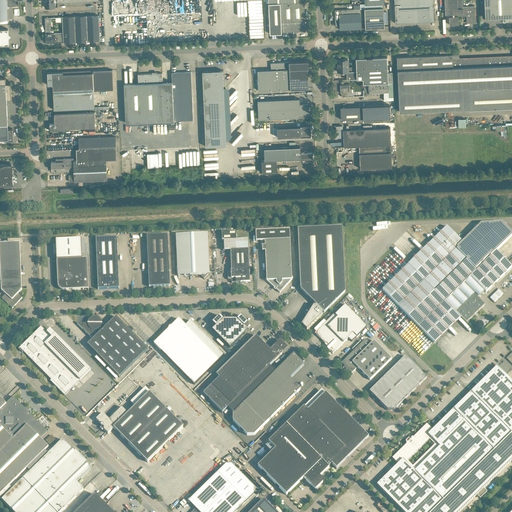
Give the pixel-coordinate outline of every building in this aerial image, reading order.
[(304,0),(268,0),(270,34),(281,33),(281,32),(293,31),(293,33),(294,33),(294,31),(306,31),(304,0)] [(394,0),(395,23),(397,23),(397,22),(416,21),(416,23),(419,23),(419,21),(429,21),(435,21),(434,0),(394,0)] [(464,13),(463,5),(462,0),(444,0),(445,14),(449,14),(449,24),(459,24),(458,14),(464,13)] [(511,0),(484,0),(485,18),(505,17),(505,22),(511,21),(511,0)] [(360,8),(361,28),(361,27),(365,27),(365,28),(384,27),(384,7),(382,7),(382,3),(360,4),(360,8)] [(474,5),(463,5),(464,13),(466,13),(466,16),(467,23),(475,22),(474,5)] [(340,29),(361,28),(360,8),(335,10),(335,26),(340,25),(340,29)] [(62,17),(63,32),(63,41),(64,41),(64,42),(100,40),(99,15),(62,17)] [(63,32),(59,32),(50,33),(50,24),(51,24),(51,17),(45,18),(46,33),(46,34),(46,42),(55,42),(63,41),(63,32)] [(0,44),(9,45),(8,29),(0,29),(0,44)] [(459,54),(397,57),(399,111),(444,109),(446,109),(450,109),(453,109),(469,108),(469,109),(511,107),(511,55),(459,58),(459,54)] [(387,57),(372,57),(366,57),(366,58),(356,58),(356,71),(349,71),(346,71),(346,72),(347,79),(357,79),(363,78),(363,83),(364,83),(364,84),(388,82),(387,57)] [(349,71),(349,67),(348,67),(348,59),(337,60),(337,65),(338,65),(338,72),(341,72),(342,72),(346,72),(346,71),(349,71)] [(308,88),(307,68),(308,68),(308,61),(270,62),(271,69),(257,70),(258,90),(308,88)] [(94,108),(94,90),(113,89),(112,69),(92,70),(92,73),(63,74),(63,72),(47,72),(48,85),(53,85),(54,109),(94,108)] [(202,71),(206,146),(226,145),(223,70),(202,71)] [(162,73),(138,74),(138,83),(124,84),(126,123),(174,121),(174,118),(175,118),(175,120),(193,120),(191,71),(172,72),(172,82),(163,82),(162,73)] [(388,82),(364,84),(364,90),(368,89),(368,93),(388,92),(388,82)] [(6,83),(0,83),(0,124),(8,124),(7,99),(11,99),(11,83),(6,83)] [(341,93),(341,96),(353,95),(353,93),(352,93),(352,89),(350,89),(350,84),(340,84),(340,93),(341,93)] [(309,117),(309,104),(300,104),(299,98),(257,100),(258,119),(309,117)] [(390,117),(389,114),(389,105),(362,106),(340,107),(341,119),(363,118),(390,117)] [(50,123),(50,130),(65,129),(65,128),(95,127),(95,112),(54,113),(55,123),(50,123)] [(458,118),(458,127),(466,126),(466,118),(458,118)] [(8,124),(0,124),(0,138),(3,139),(3,140),(13,139),(13,128),(8,129),(8,124)] [(301,126),(277,127),(277,137),(305,136),(311,136),(311,125),(301,125),(301,126)] [(359,146),(391,144),(390,127),(343,129),(344,146),(359,146)] [(69,181),(74,181),(107,180),(106,159),(116,158),(115,136),(79,138),(79,149),(76,149),(77,160),(74,161),(74,158),(64,158),(64,161),(51,162),(52,165),(49,165),(50,169),(52,168),(52,172),(60,171),(60,172),(74,171),(74,174),(69,174),(69,181)] [(360,153),(391,152),(391,144),(359,146),(360,153)] [(261,160),(262,172),(262,174),(266,174),(266,172),(277,172),(276,160),(312,158),(312,152),(307,152),(307,151),(304,151),(304,152),(300,152),(300,146),(264,148),(265,160),(261,160)] [(240,151),(242,167),(248,167),(248,163),(245,164),(244,159),(248,159),(248,155),(244,156),(243,153),(245,153),(245,150),(240,151)] [(391,152),(360,153),(360,168),(392,167),(391,152)] [(0,185),(13,185),(13,174),(13,167),(12,167),(12,164),(5,164),(5,163),(6,163),(0,163),(0,185)] [(496,251),(511,236),(511,233),(502,223),(500,223),(497,223),(487,224),(484,224),(482,224),(481,224),(462,243),(447,227),(382,290),(435,343),(461,317),(466,323),(485,305),(478,298),(484,291),(486,293),(511,267),(496,251)] [(305,318),(306,318),(301,326),(302,325),(303,325),(302,326),(307,330),(322,315),(322,314),(324,313),(345,292),(342,227),(298,229),(300,290),(316,305),(314,307),(314,306),(307,316),(306,316),(305,317),(305,318)] [(265,241),(266,279),(265,280),(280,293),(293,279),(292,278),(290,230),(256,231),(256,242),(265,241)] [(231,282),(232,283),(232,284),(234,284),(234,283),(236,283),(236,284),(238,284),(240,284),(240,285),(242,285),(242,284),(244,284),(246,284),(246,283),(248,283),(250,283),(248,240),(236,240),(236,232),(222,233),(222,241),(224,241),(224,251),(230,251),(231,271),(227,272),(228,280),(229,280),(231,281),(231,282)] [(208,234),(176,235),(178,277),(200,276),(200,274),(201,276),(204,279),(210,273),(207,270),(207,269),(209,269),(208,234)] [(149,287),(170,286),(168,235),(147,236),(149,287)] [(117,238),(96,239),(98,290),(119,289),(118,263),(128,263),(127,237),(117,238)] [(81,240),(56,241),(57,260),(58,283),(58,284),(58,285),(58,286),(59,287),(60,288),(61,289),(62,289),(62,290),(63,290),(64,290),(65,290),(66,290),(88,289),(87,259),(82,259),(81,240)] [(2,299),(12,309),(22,298),(18,294),(22,290),(20,243),(0,243),(0,263),(1,291),(6,295),(2,299)] [(328,346),(326,348),(332,354),(353,334),(356,337),(351,342),(352,342),(367,327),(345,305),(336,315),(335,314),(315,334),(326,345),(326,344),(328,346)] [(237,320),(223,320),(219,316),(212,323),(216,327),(212,331),(230,348),(248,331),(244,327),(248,324),(241,316),(237,320)] [(89,322),(89,324),(88,324),(77,324),(91,338),(92,336),(94,338),(87,345),(119,378),(148,350),(116,317),(105,328),(103,326),(105,324),(102,324),(101,324),(100,322),(99,321),(98,319),(92,319),(90,320),(89,322)] [(154,344),(161,351),(194,385),(224,356),(191,322),(186,326),(179,320),(154,344)] [(51,380),(58,387),(57,388),(64,396),(91,370),(55,334),(52,337),(41,327),(19,348),(51,380)] [(270,351),(255,336),(216,375),(219,378),(212,385),(203,394),(222,413),(227,408),(233,414),(275,373),(269,367),(274,362),(288,349),(280,341),(270,351)] [(345,369),(346,370),(347,370),(346,370),(347,369),(348,370),(352,374),(357,368),(370,381),(391,359),(374,341),(370,344),(366,339),(341,363),(345,367),(343,368),(344,369),(345,369)] [(275,373),(233,414),(233,421),(247,436),(254,436),(300,390),(290,379),(304,365),(293,355),(275,373)] [(387,410),(394,410),(426,378),(405,357),(369,392),(387,410)] [(511,433),(511,434),(511,433),(511,382),(497,367),(433,430),(427,424),(413,438),(411,438),(411,439),(411,440),(408,443),(407,443),(406,443),(406,444),(406,445),(392,458),(398,464),(377,485),(402,511),(459,511),(511,460),(511,433)] [(102,391),(104,394),(96,400),(99,403),(106,397),(104,394),(116,385),(113,381),(110,383),(108,381),(103,386),(105,389),(102,391)] [(102,427),(103,427),(105,429),(103,430),(108,434),(114,429),(147,463),(183,427),(149,393),(128,414),(122,408),(109,420),(103,414),(96,420),(100,424),(101,425),(100,426),(101,427),(102,427)] [(336,469),(369,438),(325,393),(307,411),(304,407),(268,442),(275,449),(258,466),(286,495),(304,478),(315,490),(324,481),(320,477),(329,468),(329,467),(331,464),(336,469)] [(0,498),(1,500),(12,489),(9,486),(27,469),(30,472),(48,455),(45,451),(48,447),(40,439),(48,432),(13,397),(6,404),(0,398),(0,498)] [(52,435),(46,440),(49,445),(55,440),(52,435)] [(12,489),(1,500),(13,511),(61,511),(83,490),(77,483),(91,469),(86,464),(87,462),(83,458),(84,456),(82,454),(80,456),(76,451),(75,452),(63,440),(48,455),(30,472),(13,490),(12,489)] [(235,511),(254,494),(254,488),(231,465),(235,469),(225,480),(218,473),(188,501),(195,509),(191,511),(235,511)] [(111,511),(94,495),(76,511),(111,511)] [(275,511),(263,500),(250,511),(275,511)]
